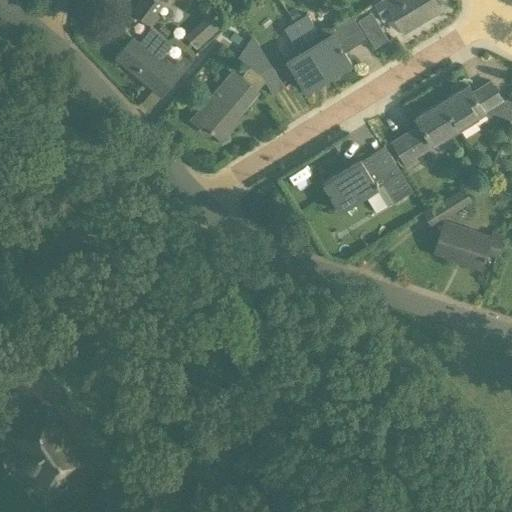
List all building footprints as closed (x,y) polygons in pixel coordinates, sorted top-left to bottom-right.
[(139,0),(131,10),(150,26),(152,27),(160,17),(156,13),(165,2),(166,3),(168,0),(139,0)] [(383,0),(375,5),(381,14),(389,10),(403,32),(440,10),(434,0),(383,0)] [(376,47),(391,38),(373,9),(358,18),(376,47)] [(351,64),(343,51),(365,38),(351,14),(328,28),(327,26),(316,26),(314,28),(306,13),(294,21),(303,36),(308,46),(309,46),(328,77),(351,64)] [(197,48),(219,28),(211,20),(190,40),(197,48)] [(303,36),(294,21),(284,27),(292,42),(303,36)] [(150,26),(137,41),(132,37),(115,58),(161,96),(179,75),(158,58),(171,43),(152,27),(150,26)] [(213,68),(226,53),(218,46),(205,62),(213,68)] [(309,46),(308,46),(287,59),(306,91),(328,77),(309,46)] [(256,49),(249,58),(259,66),(266,57),(256,49)] [(271,64),(260,73),(260,74),(264,81),(273,94),(284,87),(271,64)] [(257,91),(234,71),(231,69),(190,118),(209,135),(212,131),(220,138),(233,123),(231,121),(257,91)] [(491,79),(472,91),(468,83),(441,100),(458,127),(483,111),(486,116),(492,112),(510,118),(511,113),(511,100),(507,99),(503,98),(491,79)] [(414,116),(419,123),(390,141),(407,169),(419,161),(416,156),(436,144),(434,141),(458,127),(441,100),(414,116)] [(360,160),(361,160),(322,184),(338,210),(382,184),(393,202),(412,191),(384,145),(360,160)] [(422,213),(430,226),(472,200),(463,187),(422,213)] [(490,230),(488,236),(443,221),(433,250),(465,261),(464,263),(480,268),(484,253),(496,257),(503,234),(490,230)] [(0,349),(0,353),(13,377),(43,359),(30,334),(0,349)] [(84,466),(79,459),(42,405),(9,427),(21,444),(17,447),(17,449),(17,453),(17,456),(19,460),(22,464),(25,468),(28,470),(32,472),(38,470),(51,489),(55,486),(61,487),(67,483),(68,477),(84,466)]
